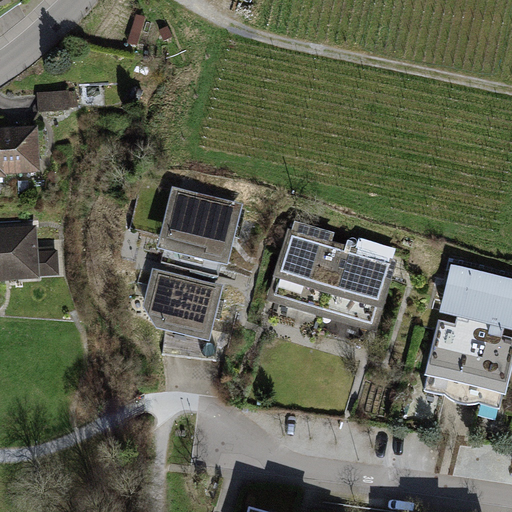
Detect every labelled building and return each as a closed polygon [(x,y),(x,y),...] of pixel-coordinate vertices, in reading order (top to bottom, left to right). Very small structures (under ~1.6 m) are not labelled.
[(68,92),(37,94),(38,113),(69,111),(68,92)] [(34,128),(0,130),(0,171),(37,169),(34,128)] [(238,206),(177,191),(162,252),(223,267),(238,206)] [(36,224),(0,227),(0,281),(62,276),(60,250),(39,252),(36,224)] [(388,266),(287,238),(271,297),(372,325),(388,266)] [(219,288),(158,274),(146,325),(207,340),(219,288)] [(511,287),(454,274),(440,327),(511,344),(511,287)] [(502,401),(511,362),(511,344),(440,327),(427,383),(502,401)]
